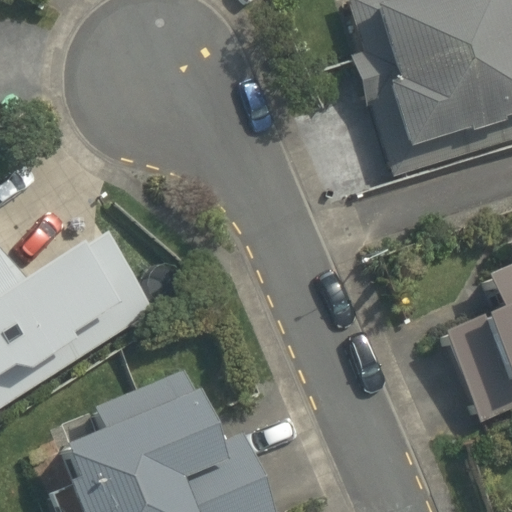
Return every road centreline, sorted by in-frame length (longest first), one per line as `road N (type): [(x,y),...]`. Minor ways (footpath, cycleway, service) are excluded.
road 1 (residential): [(178,94),(271,210),(402,511)]
road 2 (unknown): [(271,210),(511,171)]
